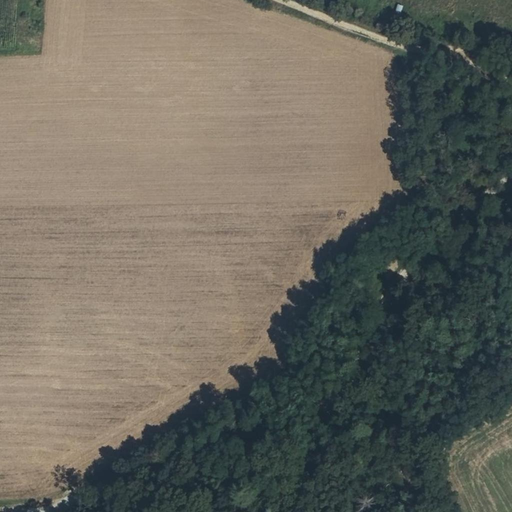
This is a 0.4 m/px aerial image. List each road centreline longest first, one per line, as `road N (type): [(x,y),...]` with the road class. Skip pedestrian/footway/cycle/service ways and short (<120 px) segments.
road 1 (track): [(511,195),(407,296),(347,410),(290,442),(95,511)]
road 2 (track): [(281,0),(432,55)]
